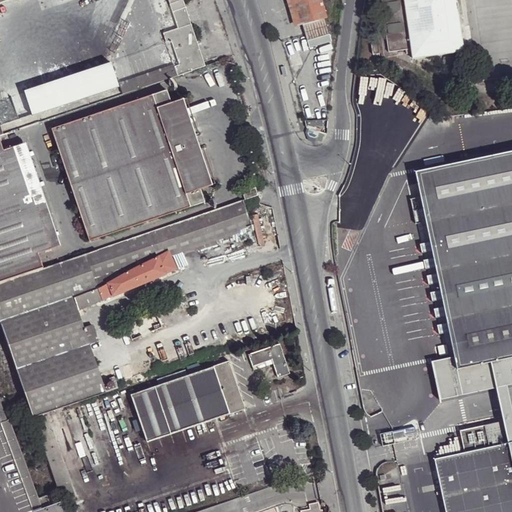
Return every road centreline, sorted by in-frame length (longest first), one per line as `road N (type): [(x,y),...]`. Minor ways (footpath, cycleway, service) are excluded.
road 1 (primary): [(295,214),(352,511)]
road 2 (unknown): [(221,276),(197,317),(120,351),(103,328),(113,311),(134,295),(203,276)]
road 3 (unknown): [(346,481),(423,449),(446,426),(511,410)]
road 4 (primary): [(242,0),(267,71),(284,164)]
road 5 (residential): [(354,0),(340,87),(342,135)]
